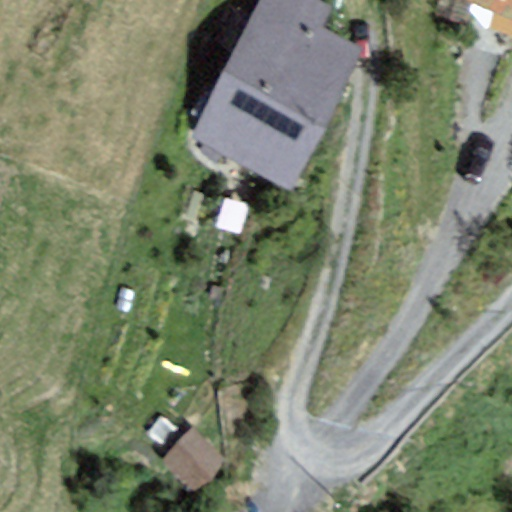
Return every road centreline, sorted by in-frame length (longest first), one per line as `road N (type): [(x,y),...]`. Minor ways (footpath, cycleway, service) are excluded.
road 1 (track): [(511,298),(372,438),(330,445),(291,432),(287,405),(325,297),(357,161),(363,76)]
road 2 (track): [(511,119),(457,232),(306,443)]
